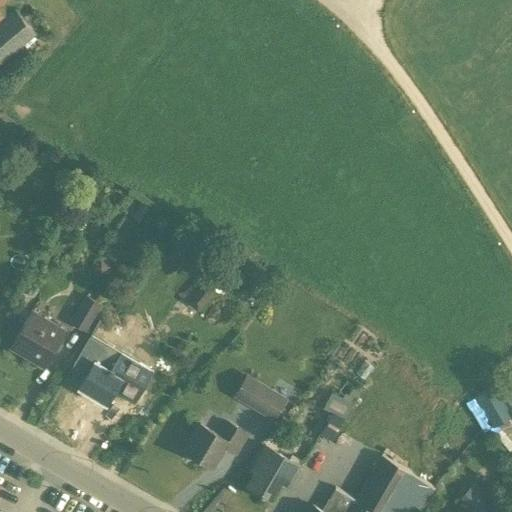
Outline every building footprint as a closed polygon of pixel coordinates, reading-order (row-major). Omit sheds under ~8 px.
[(0,0),(0,60),(35,30),(16,9),(23,0),(22,0),(0,0)] [(186,299),(198,309),(211,295),(199,285),(186,299)] [(69,322),(85,331),(102,303),(86,294),(69,322)] [(43,366),(64,330),(31,310),(10,347),(43,366)] [(122,351),(111,369),(94,360),(78,387),(105,403),(113,390),(134,402),(153,370),(122,351)] [(232,395),(274,420),(287,398),(246,373),(232,395)] [(511,415),(511,414),(494,384),(465,401),(483,433),(495,426),(500,436),(511,429),(511,419),(510,416),(511,415)] [(325,409),(347,417),(353,401),(331,393),(325,409)] [(212,466),(224,446),(236,454),(250,432),(227,417),(217,433),(199,422),(183,449),(212,466)] [(313,505),(308,511),(418,511),(435,488),(378,454),(385,440),(359,424),(324,483),(334,488),(322,510),(313,505)] [(299,465),(265,445),(250,469),(254,471),(245,486),(271,501),(281,483),(287,486),(299,465)] [(460,493),(473,511),(486,511),(494,506),(476,482),(460,493)]
